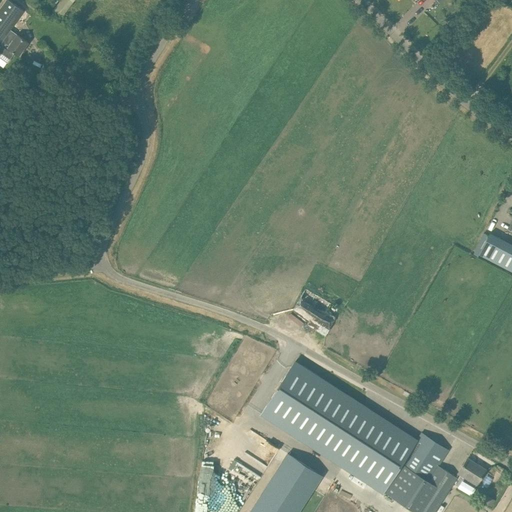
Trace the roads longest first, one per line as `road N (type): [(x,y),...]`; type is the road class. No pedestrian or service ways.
road 1 (unclassified): [(511,464),(266,326),(122,276),(105,261),(102,244),(147,143),(138,90),(192,0)]
road 2 (unclassified): [(511,135),(465,101),(365,0)]
